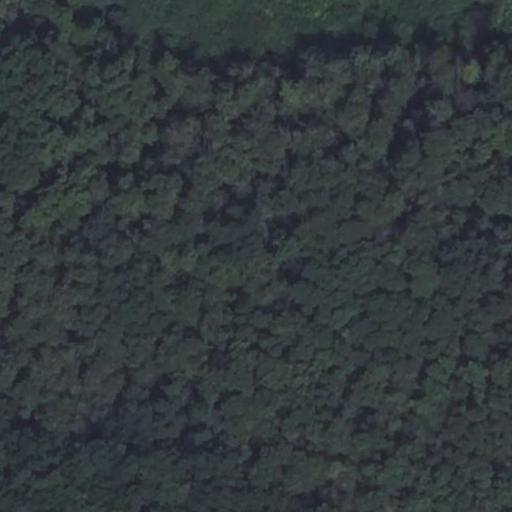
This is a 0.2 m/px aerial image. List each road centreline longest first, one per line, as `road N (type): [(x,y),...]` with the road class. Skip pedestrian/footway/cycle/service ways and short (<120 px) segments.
road 1 (track): [(396,511),(386,465),(418,375),(429,258),(474,145),(467,112),(410,80),(332,64),(136,49),(52,26),(17,0)]
road 2 (track): [(136,49),(49,136),(0,228)]
